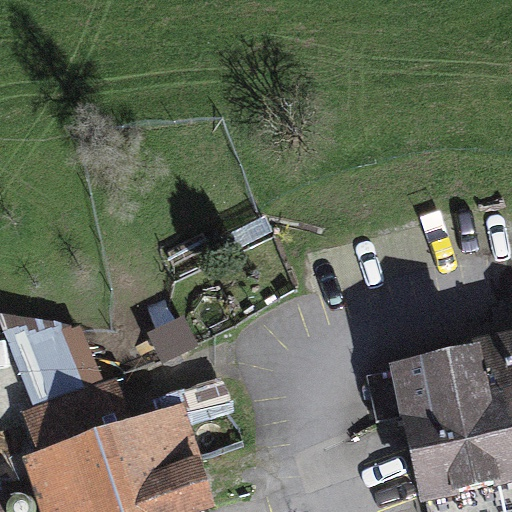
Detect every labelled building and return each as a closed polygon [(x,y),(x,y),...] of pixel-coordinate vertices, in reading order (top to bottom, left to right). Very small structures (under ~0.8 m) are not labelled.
[(0,313),(35,406),(105,382),(82,326),(0,310),(0,313)] [(199,345),(184,315),(148,333),(163,363),(199,345)] [(511,329),(390,358),(392,369),(367,375),(378,423),(404,417),(423,499),(511,478),(511,329)] [(38,449),(23,454),(42,511),(185,511),(216,502),(182,401),(132,417),(119,378),(105,382),(35,406),(24,410),(38,449)] [(0,511),(9,511),(6,490),(0,491),(0,511)]
